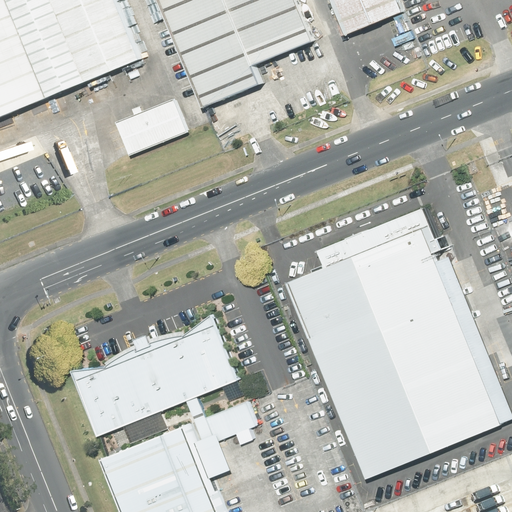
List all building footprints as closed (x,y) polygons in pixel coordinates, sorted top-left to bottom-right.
[(0,0),(0,128),(151,65),(123,0),(0,0)] [(163,0),(203,94),(263,82),(255,64),(314,39),(296,0),(163,0)] [(400,0),(344,0),(359,36),(408,16),(400,0)] [(140,105),(132,109),(135,115),(117,123),(132,155),(190,129),(175,97),(144,111),(140,105)] [(337,263),(296,280),(378,477),(511,421),(511,398),(430,203),(329,245),(337,263)] [(115,369),(85,375),(112,440),(250,383),(224,318),(191,337),(150,346),(115,369)] [(233,511),(199,427),(112,462),(132,511),(233,511)]
